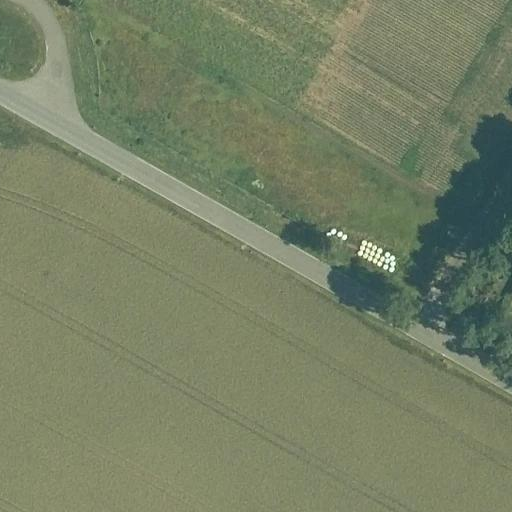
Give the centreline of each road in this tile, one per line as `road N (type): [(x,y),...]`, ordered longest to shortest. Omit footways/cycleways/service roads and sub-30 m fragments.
road 1 (residential): [(421,328),(45,118)]
road 2 (unclassified): [(511,173),(421,328)]
road 3 (unclassified): [(45,118),(64,58),(46,0)]
